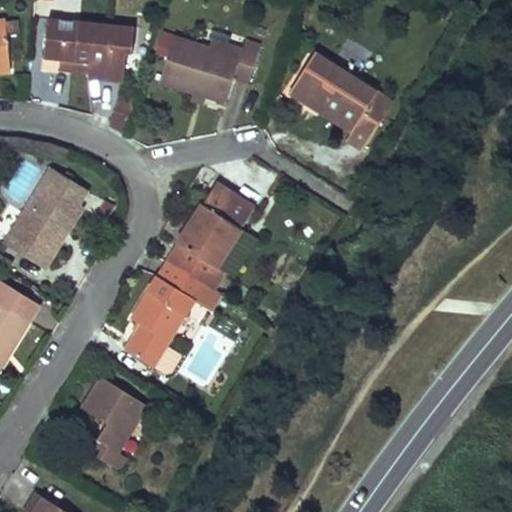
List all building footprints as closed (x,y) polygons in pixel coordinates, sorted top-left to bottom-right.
[(89,77),(124,81),(127,53),(133,53),(136,27),(50,16),(45,56),(62,58),(91,61),(90,72),(89,77)] [(0,69),(12,69),(6,19),(0,19),(0,69)] [(174,36),(159,82),(193,93),(206,97),(226,104),(234,79),(248,84),(261,46),(247,41),(244,50),(241,58),(210,48),(174,36)] [(210,48),(241,58),(244,50),(212,40),(210,48)] [(369,107),(378,93),(315,53),(290,92),(312,106),(317,99),(325,104),(321,111),(353,132),(347,140),(364,150),(385,117),(369,107)] [(90,72),(91,61),(62,58),(61,68),(77,70),(90,72)] [(124,134),(135,98),(120,93),(110,122),(111,127),(124,134)] [(206,97),(193,93),(191,101),(204,105),(206,97)] [(369,107),(385,117),(394,102),(378,93),(369,107)] [(325,104),(317,99),(312,106),(321,111),(325,104)] [(52,170),(8,243),(21,251),(24,247),(40,256),(46,245),(52,248),(64,229),(69,232),(75,222),(84,208),(79,205),(87,192),(52,170)] [(256,208),(217,184),(195,220),(168,262),(213,290),(214,291),(225,273),(218,268),(256,208)] [(48,267),(69,232),(64,229),(52,248),(46,245),(40,256),(24,247),(21,251),(48,267)] [(182,356),(167,346),(195,301),(203,306),(213,290),(168,262),(155,284),(132,320),(142,326),(126,351),(166,376),(172,373),(182,356)] [(0,360),(8,348),(13,351),(16,346),(38,309),(0,285),(0,360)] [(214,291),(213,290),(203,306),(211,311),(221,296),(214,291)] [(0,371),(13,351),(8,348),(0,360),(0,371)] [(149,406),(102,377),(92,393),(83,408),(108,424),(98,439),(92,435),(84,448),(120,471),(128,458),(119,453),(149,406)] [(34,511),(66,511),(36,492),(27,506),(35,511),(34,511)]
